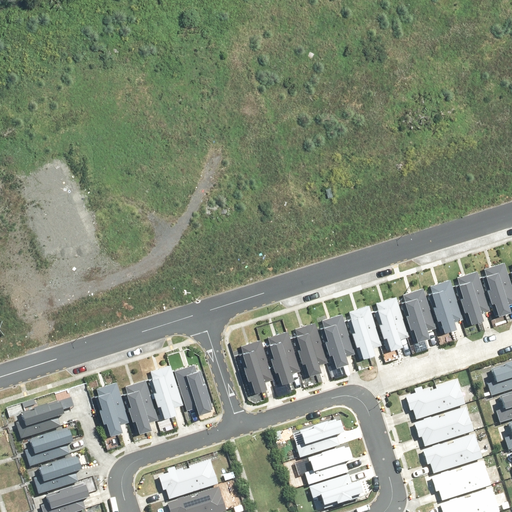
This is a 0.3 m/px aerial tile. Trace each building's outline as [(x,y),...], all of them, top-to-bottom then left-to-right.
[(492,305),(495,316),(507,313),(505,306),(511,303),(511,294),(503,266),(485,271),(487,278),(484,279),(487,290),(484,292),(488,306),(492,305)] [(465,314),(468,325),(481,321),(479,315),(488,312),(477,274),(458,280),(460,287),(457,288),(461,299),(457,300),(462,315),(465,314)] [(438,322),(442,332),(454,329),(452,322),(461,319),(450,282),(432,287),(434,294),(431,295),(434,307),(430,308),(435,323),(438,322)] [(412,330),(415,341),(427,337),(425,330),(434,327),(423,290),(405,296),(407,303),(404,303),(407,315),(403,316),(408,331),(412,330)] [(384,339),(387,350),(400,346),(398,340),(407,337),(396,299),(377,305),(379,312),(376,313),(380,324),(376,325),(380,340),(384,339)] [(358,347),(361,358),(373,354),(371,348),(381,345),(369,307),(351,313),(353,320),(350,321),(353,332),(350,333),(354,348),(358,347)] [(331,356),(334,367),(346,364),(344,357),(354,354),(342,317),(324,322),(326,329),(323,330),(326,342),(323,343),(327,358),(331,356)] [(303,364),(307,375),(319,371),(317,364),(326,362),(315,324),(296,330),(298,337),(295,338),(299,349),(295,350),(300,365),(303,364)] [(275,372),(278,383),(290,379),(288,373),(298,370),(287,332),(268,338),(270,345),(267,346),(271,357),(267,358),(271,373),(275,372)] [(248,382),(251,393),(263,389),(261,382),(271,379),(259,342),(241,347),(243,354),(240,355),(243,367),(240,368),(244,383),(248,382)] [(486,386),(490,397),(511,389),(511,363),(480,374),(485,386),(486,386)] [(198,414),(210,410),(206,398),(209,397),(205,383),(203,384),(199,371),(196,371),(194,365),(173,371),(185,409),(195,406),(198,414)] [(158,407),(161,420),(174,416),(171,408),(182,405),(170,367),(149,373),(151,380),(149,380),(153,393),(151,394),(155,408),(158,407)] [(415,421),(421,420),(466,406),(458,380),(402,397),(407,414),(412,412),(415,421)] [(133,421),(136,434),(148,430),(146,422),(156,419),(145,381),(124,387),(126,394),(124,394),(128,408),(125,408),(130,422),(133,421)] [(103,423),(106,436),(118,432),(116,424),(126,421),(115,383),(94,389),(96,396),(94,396),(98,409),(95,410),(100,424),(103,423)] [(495,413),(499,424),(511,420),(511,393),(490,401),(494,413),(495,413)] [(20,423),(17,424),(22,439),(61,427),(59,420),(64,418),(59,403),(18,416),(20,423)] [(424,448),(429,447),(474,433),(467,407),(411,424),(416,441),(421,439),(424,448)] [(295,446),(299,458),(339,444),(337,438),(349,434),(343,417),(298,432),(302,443),(295,446)] [(503,439),(507,451),(511,449),(511,422),(498,428),(502,440),(503,439)] [(29,450),(27,451),(31,466),(70,455),(68,447),(73,445),(68,430),(27,443),(29,450)] [(434,475),(440,474),(485,460),(477,434),(421,452),(426,468),(431,466),(434,475)] [(300,476),(304,488),(345,475),(343,468),(354,465),(349,448),(304,462),(308,474),(300,476)] [(37,477),(34,477),(39,493),(78,481),(76,473),(81,472),(76,457),(35,469),(37,477)] [(442,502),(447,501),(492,487),(484,461),(429,479),(434,495),(439,494),(442,502)] [(212,465),(161,479),(164,492),(169,490),(172,499),(218,487),(212,465)] [(349,478),(308,492),(312,504),(320,501),(323,511),(325,511),(368,498),(363,481),(351,485),(349,478)] [(43,506),(40,507),(41,511),(77,511),(84,510),(81,503),(86,501),(82,486),(40,499),(43,506)] [(498,511),(491,488),(436,506),(437,511),(498,511)] [(224,511),(219,492),(167,505),(169,511),(224,511)]
